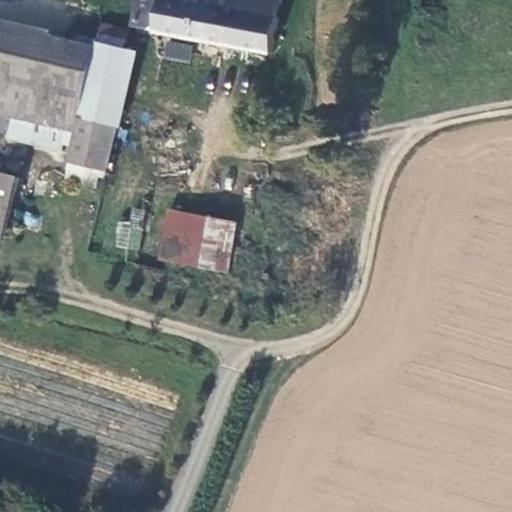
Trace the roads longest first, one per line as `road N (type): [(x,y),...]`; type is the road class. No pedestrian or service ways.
road 1 (track): [(511,124),(398,144),(353,303),(320,345),(272,358),(0,298)]
road 2 (track): [(398,144),(180,183),(71,238),(39,302)]
road 3 (track): [(272,358),(265,397),(216,511)]
